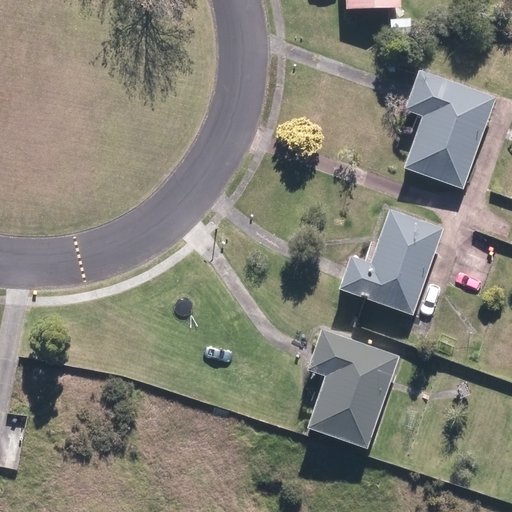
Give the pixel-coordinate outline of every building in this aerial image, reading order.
[(392,7),(391,0),(334,0),(335,10),(392,7)] [(405,18),(385,19),(385,34),(406,34),(405,18)] [(393,168),(455,189),(485,98),(404,71),(391,110),(410,116),(393,168)] [(404,314),(433,228),(376,210),(359,263),(336,256),(326,289),(404,314)] [(293,425),(356,448),(390,356),(308,326),(292,369),(311,376),(293,425)]
